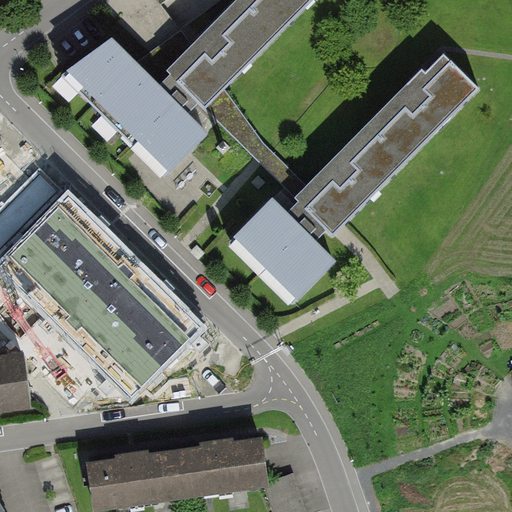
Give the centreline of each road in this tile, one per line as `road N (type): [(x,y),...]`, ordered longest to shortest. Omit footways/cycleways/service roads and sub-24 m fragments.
road 1 (residential): [(289,385),(0,94)]
road 2 (residential): [(0,442),(230,412),(289,385)]
road 3 (residential): [(289,385),(321,437),(347,511)]
